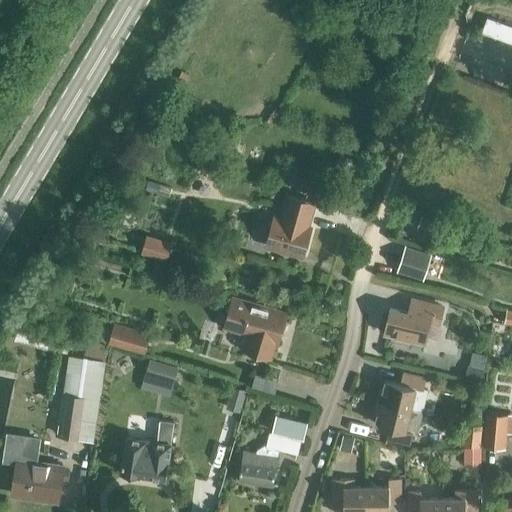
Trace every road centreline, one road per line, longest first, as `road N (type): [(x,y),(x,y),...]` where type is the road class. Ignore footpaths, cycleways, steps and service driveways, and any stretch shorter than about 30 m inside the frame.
road 1 (track): [(359,280),(465,0)]
road 2 (secondary): [(0,221),(132,0)]
road 3 (residential): [(297,511),(354,342),(359,280)]
